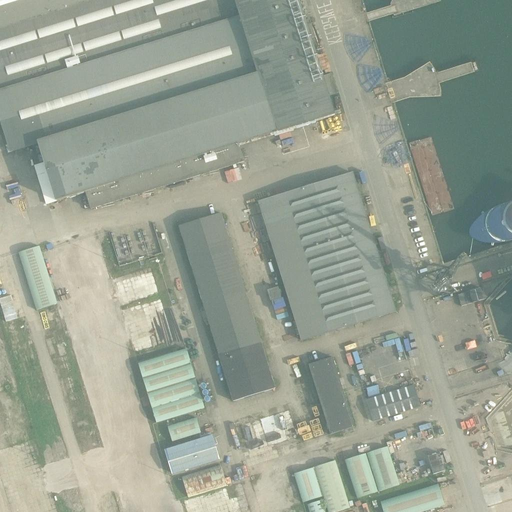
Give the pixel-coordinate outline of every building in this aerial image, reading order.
[(300,0),(0,0),(0,118),(11,153),(29,148),(46,205),(86,192),(91,209),(245,162),(240,145),(336,115),(300,0)] [(396,312),(353,172),(258,202),(301,341),(396,312)] [(233,401),(276,388),(221,213),(179,226),(233,401)] [(40,248),(19,254),(37,311),(58,305),(40,248)] [(152,272),(116,283),(123,306),(159,295),(152,272)] [(271,301),(282,298),(278,287),(267,290),(271,301)] [(152,333),(152,334),(132,339),(135,351),(168,342),(165,330),(152,333)] [(187,349),(139,364),(157,424),(206,409),(187,349)] [(309,365),(330,434),(355,427),(333,357),(309,365)] [(414,386),(365,401),(372,423),(421,407),(414,386)] [(297,437),(289,410),(240,424),(249,452),(297,437)] [(172,443),(201,434),(197,419),(168,428),(172,443)] [(201,440),(165,450),(173,475),(220,461),(211,433),(200,436),(201,440)] [(387,447),(366,454),(379,493),(400,487),(387,447)] [(445,471),(439,453),(428,457),(433,475),(445,471)] [(366,454),(345,460),(357,499),(378,493),(366,454)] [(335,461),(314,467),(328,511),(337,511),(350,508),(335,461)] [(221,465),(181,476),(188,498),(227,486),(221,465)] [(312,470),(293,476),(302,504),(321,498),(312,470)] [(438,485),(381,502),(384,511),(422,511),(444,505),(438,485)] [(324,511),(321,500),(308,505),(309,511),(324,511)]
